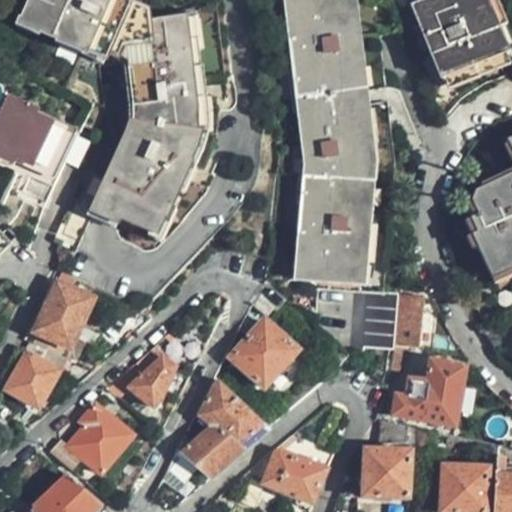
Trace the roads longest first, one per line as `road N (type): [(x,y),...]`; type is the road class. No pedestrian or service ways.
road 1 (residential): [(141,511),(141,489),(240,286),(234,272),(216,275),(0,466)]
road 2 (unknown): [(242,0),(249,70),(241,150),(224,194),(191,233),(136,263),(88,245),(70,191),(103,113)]
road 3 (residential): [(324,511),(353,429),(355,397),(319,397),(180,511)]
road 4 (residential): [(0,357),(34,285),(14,264),(0,270)]
